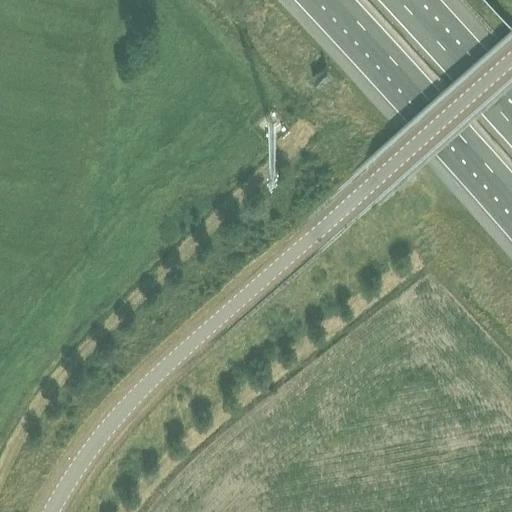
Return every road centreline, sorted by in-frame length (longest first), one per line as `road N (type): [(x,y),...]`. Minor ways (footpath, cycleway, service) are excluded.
road 1 (unclassified): [(52,511),(96,443),(155,377),(511,62)]
road 2 (motorway): [(333,0),(511,198)]
road 3 (motorway): [(511,126),(394,0)]
